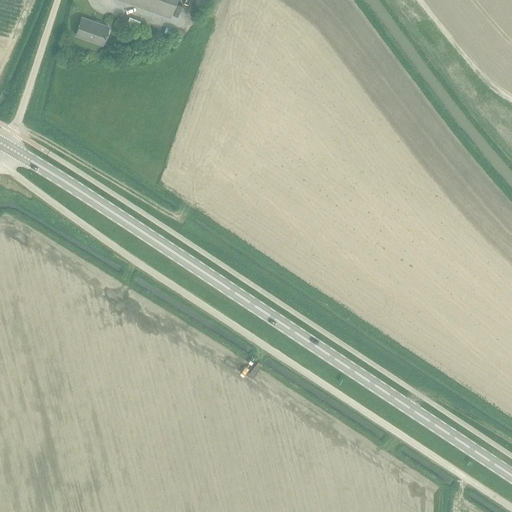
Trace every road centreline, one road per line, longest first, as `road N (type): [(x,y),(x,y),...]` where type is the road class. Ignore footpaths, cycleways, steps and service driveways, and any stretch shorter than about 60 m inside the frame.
road 1 (primary): [(511,475),(9,148)]
road 2 (unclassified): [(9,148),(57,0)]
